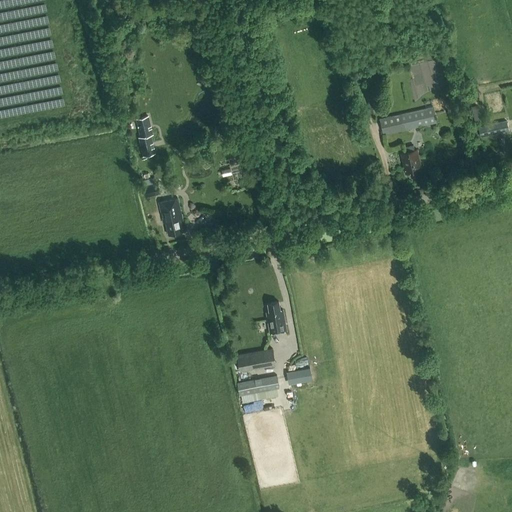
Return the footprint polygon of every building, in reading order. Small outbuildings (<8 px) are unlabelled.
[(433,106),(379,118),(383,135),(437,123),(433,106)] [(150,134),(153,134),(148,115),(136,118),(140,136),(139,137),(144,156),(155,153),(150,134)] [(477,128),(479,137),(509,131),(507,122),(477,128)] [(419,170),(421,169),(417,149),(400,153),(405,173),(410,172),(411,176),(420,174),(419,170)] [(158,184),(143,188),(145,197),(160,193),(158,184)] [(177,198),(159,202),(161,213),(162,213),(163,218),(162,218),(163,223),(166,222),(168,234),(183,231),(180,219),(182,219),(177,198)] [(270,333),(286,330),(283,309),(280,310),(279,301),(268,303),(269,312),(267,313),(270,333)] [(276,365),(273,348),(237,354),(240,371),(276,365)] [(310,367),(286,371),(288,381),(312,376),(310,367)] [(277,375),(238,382),(240,395),(280,388),(277,375)]
